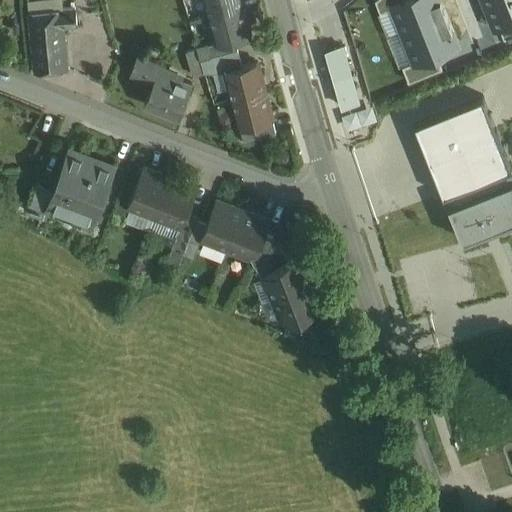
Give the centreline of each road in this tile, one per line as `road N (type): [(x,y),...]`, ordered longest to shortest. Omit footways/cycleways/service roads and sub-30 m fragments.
road 1 (residential): [(339,206),(0,75)]
road 2 (residential): [(445,511),(339,206)]
road 3 (residential): [(339,206),(291,16)]
